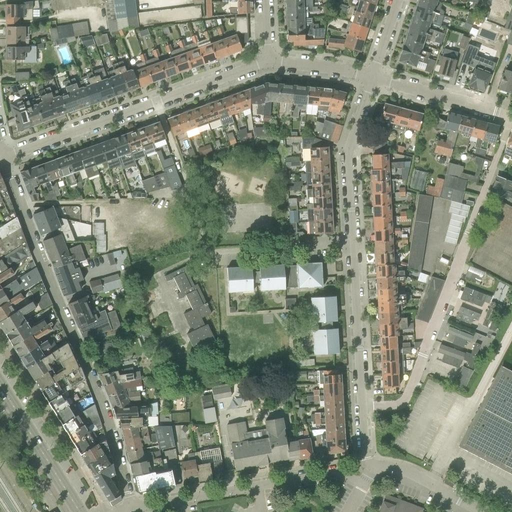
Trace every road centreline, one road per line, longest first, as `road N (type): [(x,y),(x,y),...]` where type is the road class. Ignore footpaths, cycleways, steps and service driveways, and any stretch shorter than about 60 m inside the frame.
road 1 (residential): [(1,157),(106,416),(130,507)]
road 2 (residential): [(361,408),(406,398),(508,120)]
road 3 (residential): [(361,408),(348,168),(372,78)]
road 4 (residential): [(1,157),(266,62)]
road 5 (secondary): [(78,511),(0,386)]
road 6 (residential): [(372,78),(508,120)]
road 7 (residential): [(256,487),(130,507)]
